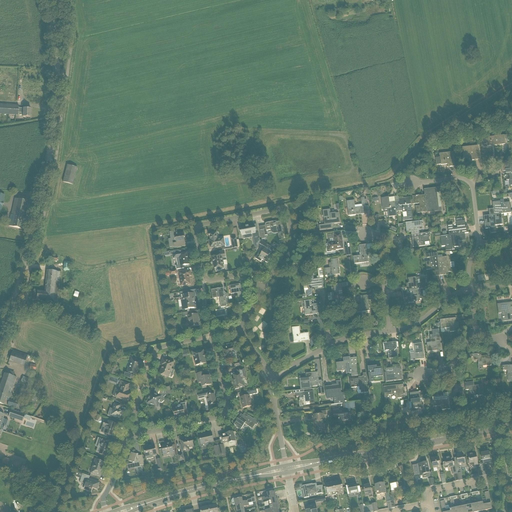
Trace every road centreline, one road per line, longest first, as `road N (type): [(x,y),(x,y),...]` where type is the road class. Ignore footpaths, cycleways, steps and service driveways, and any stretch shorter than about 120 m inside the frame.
road 1 (tertiary): [(0,343),(53,129),(47,0)]
road 2 (residential): [(264,287),(292,242),(283,208),(196,227),(204,279)]
road 3 (track): [(39,202),(248,171)]
road 4 (tertiary): [(331,459),(511,423)]
road 5 (residential): [(142,433),(223,416),(211,336)]
road 6 (residential): [(142,433),(135,410),(157,347),(211,336)]
road 7 (residential): [(271,378),(351,336),(389,331)]
road 8 (residential): [(479,242),(469,183),(411,183)]
